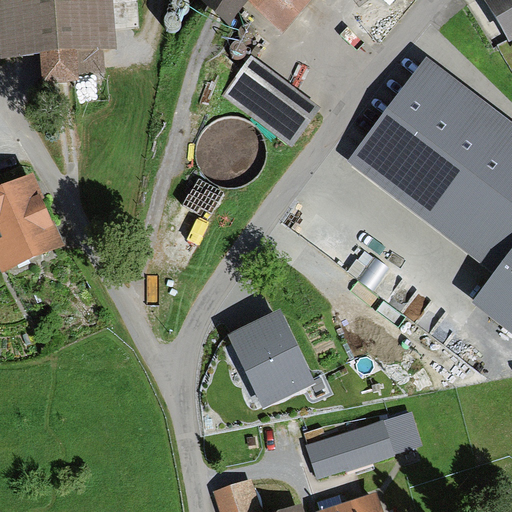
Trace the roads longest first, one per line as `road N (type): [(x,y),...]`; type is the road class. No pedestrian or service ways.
road 1 (residential): [(168,378),(232,255),(436,0)]
road 2 (residential): [(168,378),(67,204)]
road 3 (residential): [(200,511),(168,378)]
